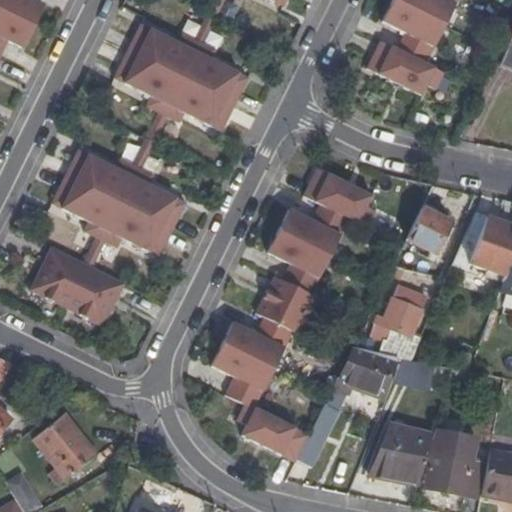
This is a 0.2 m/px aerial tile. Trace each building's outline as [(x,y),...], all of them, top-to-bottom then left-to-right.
[(0,0),(0,11),(33,28),(44,6),(31,0),(0,0)] [(220,0),(213,0),(207,13),(212,16),(220,0)] [(217,18),(226,0),(220,0),(212,16),(217,18)] [(392,0),(392,1),(443,26),(456,0),(392,0)] [(404,35),(396,51),(424,65),(443,26),(392,1),(381,23),(404,35)] [(0,56),(7,43),(22,50),(33,28),(0,11),(0,56)] [(207,13),(194,40),(199,42),(212,16),(207,13)] [(199,42),(204,45),(217,18),(212,16),(199,42)] [(140,26),(127,52),(181,79),(199,42),(194,40),(182,34),(178,44),(140,26)] [(511,32),(500,64),(511,68),(511,32)] [(181,79),(235,105),(248,79),(211,60),(215,51),(204,45),(199,42),(181,79)] [(424,65),(396,51),(379,42),(366,69),(420,96),(425,86),(434,91),(443,74),(424,65)] [(181,79),(127,52),(114,79),(151,97),(146,107),(158,113),(163,115),(181,79)] [(221,132),(235,105),(181,79),(163,115),(168,118),(179,123),(184,114),(221,132)] [(163,115),(158,113),(132,166),(137,168),(163,115)] [(142,170),(168,118),(163,115),(137,168),(142,170)] [(78,151),(65,177),(119,204),(137,168),(132,166),(120,160),(116,169),(78,151)] [(119,204),(172,231),(186,204),(148,186),(153,176),(142,170),(137,168),(119,204)] [(241,437),(295,463),(308,436),(253,408),(291,332),(298,336),(316,299),(310,295),(347,219),(366,228),(374,212),(365,207),(370,197),(316,170),(302,197),(319,205),(311,221),(287,210),(266,253),(289,265),(281,281),(273,277),(255,314),(263,318),(255,335),(231,323),(210,367),(233,378),(224,396),(244,406),(236,422),(246,426),(241,437)] [(119,204),(65,177),(52,205),(89,223),(84,232),(96,238),(101,240),(119,204)] [(159,258),(172,231),(119,204),(101,240),(106,243),(117,248),(122,239),(159,258)] [(449,224),(421,210),(405,242),(433,255),(449,224)] [(511,228),(472,215),(450,266),(464,272),(467,266),(502,280),(511,251),(511,228)] [(96,238),(83,264),(88,267),(101,240),(96,238)] [(88,267),(93,269),(106,243),(101,240),(88,267)] [(51,249),(30,291),(103,328),(125,285),(93,269),(88,267),(83,264),(51,249)] [(511,251),(502,280),(496,293),(511,297),(511,251)] [(396,288),(390,302),(418,314),(423,299),(396,288)] [(418,314),(390,302),(383,321),(378,320),(375,325),(369,336),(384,342),(390,331),(407,338),(418,314)] [(78,340),(77,341),(110,357),(111,355),(78,340)] [(338,382),(336,382),(331,390),(347,397),(350,387),(379,399),(395,358),(353,349),(338,382)] [(400,359),(391,383),(443,393),(446,382),(450,370),(408,362),(400,359)] [(466,372),(450,370),(446,382),(472,388),(475,374),(466,372)] [(308,436),(295,463),(309,470),(337,415),(322,408),(308,436)] [(58,418),(29,444),(51,471),(43,477),(54,491),(92,459),(58,418)] [(367,479),(417,488),(427,453),(432,435),(387,427),(367,479)] [(450,436),(433,432),(432,435),(427,453),(429,454),(422,490),(478,501),(479,499),(485,464),(470,461),(447,456),(450,436)] [(474,440),(450,436),(447,456),(470,461),(474,440)] [(485,464),(479,499),(499,503),(500,501),(511,503),(511,455),(488,451),(485,464)] [(31,488),(12,501),(19,511),(27,511),(41,503),(31,488)]
